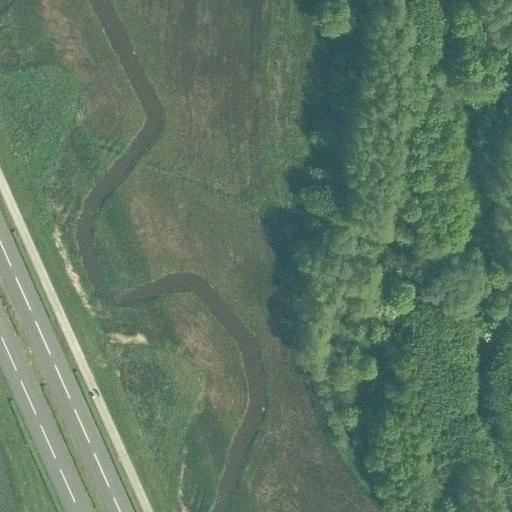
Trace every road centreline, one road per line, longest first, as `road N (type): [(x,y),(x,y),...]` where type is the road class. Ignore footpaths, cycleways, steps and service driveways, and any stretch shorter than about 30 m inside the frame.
road 1 (tertiary): [(120,511),(0,243)]
road 2 (tertiary): [(0,336),(78,511)]
